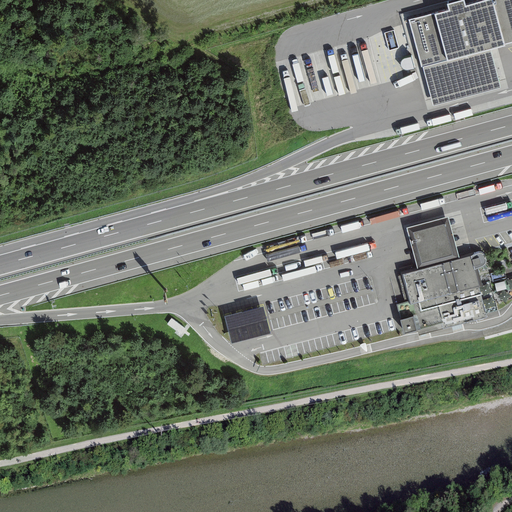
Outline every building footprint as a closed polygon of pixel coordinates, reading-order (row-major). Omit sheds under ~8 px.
[(422,67),(424,67),(491,48),(511,42),(511,0),(479,0),(465,4),(464,0),(459,0),(448,3),(449,8),(409,19),(422,67)] [(424,69),(434,105),(501,88),(492,52),(491,48),(424,67),(424,69)] [(455,238),(449,214),(407,225),(414,250),(418,267),(460,256),(455,238)] [(482,251),(479,251),(460,256),(418,267),(403,270),(419,333),(487,315),(475,267),(483,265),(485,262),(487,259),(486,255),(485,253),(482,251)] [(249,309),(224,315),(231,341),(256,335),(249,309)]
